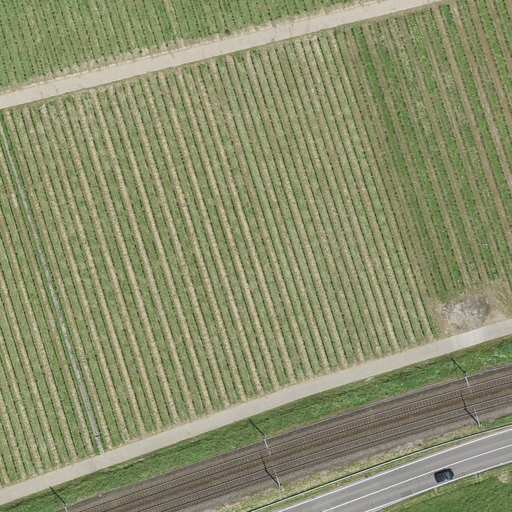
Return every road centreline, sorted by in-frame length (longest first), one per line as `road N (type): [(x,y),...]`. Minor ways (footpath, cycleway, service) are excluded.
road 1 (track): [(0,496),(511,329)]
road 2 (primary): [(331,511),(511,448)]
